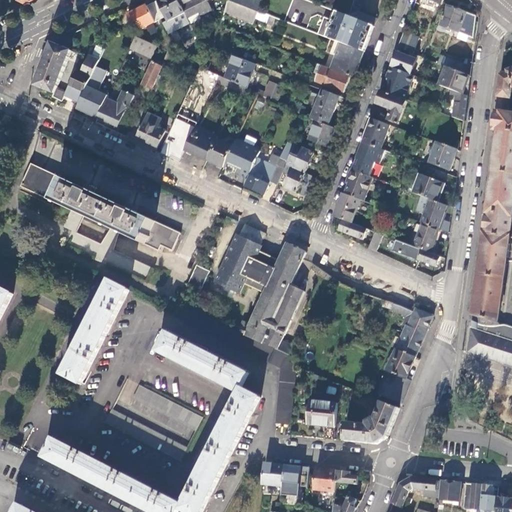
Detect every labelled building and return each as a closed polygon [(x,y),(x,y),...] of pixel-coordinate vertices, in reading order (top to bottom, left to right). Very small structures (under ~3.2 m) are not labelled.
[(185,11),(179,0),(155,0),(152,2),(160,18),(166,15),(168,20),(185,11)] [(179,0),(185,11),(188,18),(198,13),(201,18),(213,11),(207,0),(179,0)] [(253,22),(261,0),(227,0),(224,10),(253,22)] [(361,0),(353,0),(348,15),(374,25),(376,19),(358,11),(361,0)] [(141,28),(160,18),(152,2),(140,8),(128,14),(133,25),(139,22),(141,28)] [(469,36),(472,37),(475,15),(447,4),(439,24),(447,27),(446,29),(453,32),(454,30),(460,32),(469,36)] [(374,25),(348,15),(334,10),(330,19),(324,17),(317,33),(341,42),(362,51),(364,51),(374,25)] [(274,16),(269,14),(266,23),(271,25),(274,16)] [(418,37),(403,31),(397,47),(412,53),(418,37)] [(469,36),(460,32),(457,38),(466,42),(469,36)] [(74,40),(70,34),(59,40),(63,45),(74,40)] [(158,46),(136,36),(130,48),(152,58),(158,46)] [(56,89),(71,50),(53,42),(52,43),(35,85),(55,93),(54,96),(62,101),(65,95),(66,93),(56,89)] [(341,42),(331,68),(333,68),(355,77),(362,56),(361,55),(362,51),(341,42)] [(99,59),(103,51),(97,49),(94,57),(99,59)] [(411,73),(416,58),(414,57),(413,57),(396,51),(391,66),(411,73)] [(195,63),(178,55),(175,54),(173,58),(192,68),(195,63)] [(256,63),(234,54),(225,77),(241,84),(246,87),(256,63)] [(81,72),(76,70),(66,93),(65,95),(80,101),(96,65),(99,59),(94,57),(89,55),(81,72)] [(470,74),(471,66),(460,62),(442,55),(439,63),(447,65),(458,70),(470,74)] [(142,84),(152,88),(162,66),(153,61),(142,84)] [(96,65),(80,101),(75,112),(96,121),(98,117),(107,97),(109,92),(100,88),(108,70),(96,65)] [(344,91),(349,76),(332,70),(333,68),(331,68),(323,65),(317,81),(344,91)] [(467,94),(470,74),(458,70),(447,65),(440,84),(452,89),(456,90),(467,94)] [(382,90),(406,99),(415,75),(411,73),(391,66),(382,90)] [(509,72),(501,74),(496,111),(508,113),(511,87),(511,69),(508,71),(509,72)] [(241,84),(225,77),(219,74),(216,81),(238,91),(241,84)] [(269,80),(263,94),(277,101),(283,87),(278,85),(274,83),(269,80)] [(241,84),(238,91),(246,94),(249,88),(246,87),(241,84)] [(328,124),(340,96),(323,89),(321,95),(312,92),(311,94),(320,98),(319,101),(317,100),(314,106),(316,106),(313,114),(310,113),(308,115),(308,117),(316,120),(328,124)] [(117,102),(107,97),(98,117),(117,126),(126,109),(128,110),(135,96),(122,90),(117,102)] [(407,100),(381,90),(377,103),(392,109),(388,119),(398,123),(407,100)] [(464,120),(467,94),(456,90),(455,94),(453,108),(452,115),(464,120)] [(284,104),(303,113),(306,106),(287,98),(284,104)] [(511,113),(508,113),(496,111),(493,130),(498,131),(485,225),(510,228),(511,214),(511,113)] [(156,150),(165,130),(158,127),(161,120),(147,114),(144,120),(136,139),(135,140),(156,150)] [(179,161),(185,149),(195,126),(197,123),(178,114),(161,152),(179,161)] [(128,136),(136,139),(144,120),(137,117),(128,136)] [(381,147),(390,124),(371,117),(362,142),(376,147),(377,145),(381,147)] [(328,146),(336,127),(328,124),(316,120),(309,138),(328,146)] [(216,138),(217,137),(195,126),(185,149),(206,159),(216,138)] [(216,138),(206,159),(223,166),(226,160),(232,146),(216,138)] [(260,150),(235,140),(232,146),(226,160),(242,167),(239,174),(247,178),(249,174),(256,158),(260,150)] [(249,174),(247,178),(244,185),(264,194),(269,183),(269,182),(277,185),(282,175),(286,166),(287,164),(295,145),(287,141),(279,157),(271,154),(267,162),(256,158),(249,174)] [(362,142),(352,169),(369,175),(375,161),(379,163),(385,149),(381,147),(377,145),(376,147),(362,142)] [(450,169),(457,149),(437,142),(429,161),(450,169)] [(287,164),(293,167),(305,172),(313,152),(302,147),(297,158),(291,155),(287,164)] [(181,233),(137,212),(138,208),(127,203),(125,207),(94,192),(95,189),(84,184),(83,187),(31,163),(21,186),(70,209),(63,225),(75,230),(69,244),(146,279),(151,267),(76,232),(82,218),(124,238),(126,235),(159,250),(162,245),(173,250),(178,239),(180,234),(181,233)] [(305,172),(293,167),(287,164),(286,166),(282,175),(288,178),(284,187),(296,192),(305,172)] [(369,175),(352,169),(348,179),(350,180),(346,193),(361,199),(365,200),(373,177),(369,175)] [(413,192),(422,195),(438,201),(445,182),(420,173),(418,177),(413,192)] [(413,192),(418,177),(414,176),(408,190),(413,192)] [(352,222),(361,199),(346,193),(343,192),(334,216),(344,219),(352,222)] [(417,210),(426,213),(422,222),(423,222),(439,228),(447,231),(450,222),(443,219),(448,205),(438,201),(422,195),(417,210)] [(369,229),(352,222),(344,219),(340,230),(364,239),(365,237),(366,237),(369,229)] [(431,252),(439,228),(423,222),(414,246),(431,252)] [(258,230),(245,223),(243,228),(257,234),(258,230)] [(510,228),(485,225),(473,314),(497,322),(510,228)] [(257,234),(243,228),(240,235),(238,234),(215,282),(239,293),(245,282),(259,251),(262,246),(260,245),(266,233),(258,230),(257,234)] [(376,231),(369,247),(376,251),(383,234),(376,231)] [(442,256),(431,252),(414,246),(397,239),(394,249),(438,266),(442,256)] [(242,321),(237,330),(288,354),(292,344),(282,340),(297,307),(304,291),(290,285),(306,251),(287,243),(279,260),(277,264),(272,262),(261,284),(267,287),(265,291),(250,324),(242,321)] [(245,282),(265,291),(267,287),(261,284),(272,262),(277,264),(279,260),(259,251),(245,282)] [(201,289),(208,270),(195,265),(188,284),(201,289)] [(130,290),(110,280),(61,375),(81,385),(130,290)] [(0,316),(12,293),(0,286),(0,316)] [(406,318),(410,309),(403,306),(395,303),(392,309),(395,310),(404,314),(403,317),(406,318)] [(417,308),(416,310),(415,311),(410,309),(406,318),(403,324),(407,326),(408,324),(426,332),(434,315),(417,308)] [(237,330),(192,310),(186,323),(282,367),(275,425),(291,427),(297,366),(288,360),(288,354),(237,330)] [(470,328),(467,352),(511,366),(511,327),(506,325),(504,325),(496,327),(491,327),(486,327),(481,326),(476,324),(474,322),(471,320),(470,328)] [(416,356),(426,332),(408,324),(407,326),(399,344),(395,343),(394,346),(397,348),(416,356)] [(44,457),(151,511),(177,511),(179,509),(185,511),(200,511),(260,397),(241,387),(248,373),(167,331),(157,351),(239,393),(181,504),(54,438),(44,457)] [(406,378),(416,356),(397,348),(387,370),(406,378)] [(406,378),(387,370),(378,392),(390,397),(402,402),(411,380),(406,378)] [(322,376),(312,372),(311,382),(322,384),(322,376)] [(132,398),(196,431),(203,417),(139,385),(132,398)] [(307,424),(336,426),(338,403),(310,400),(307,424)] [(367,424),(346,422),(344,440),(377,443),(388,436),(400,408),(382,401),(376,418),(374,417),(367,422),(367,424)] [(105,423),(180,461),(187,448),(112,409),(105,423)] [(285,464),(265,462),(263,484),(283,486),(283,484),(285,464)] [(296,465),(285,464),(283,484),(304,486),(305,476),(295,475),(296,465)] [(337,469),(316,467),(314,488),(335,491),(337,469)] [(358,483),(359,473),(338,471),(337,482),(358,483)] [(412,477),(401,483),(393,503),(403,507),(410,490),(415,488),(425,489),(424,495),(439,497),(440,491),(441,481),(438,481),(438,479),(412,477)] [(439,497),(439,499),(449,500),(448,502),(454,503),(454,500),(459,501),(461,482),(441,480),(441,481),(440,491),(439,497)] [(483,484),(469,483),(466,508),(471,508),(477,509),(481,509),(483,484)] [(493,485),(483,484),(481,509),(484,509),(491,510),(492,501),(493,501),(494,495),(492,495),(493,485)] [(354,506),(357,499),(350,496),(342,511),(354,511),(357,507),(354,506)] [(495,511),(511,511),(511,497),(497,496),(495,511)] [(280,511),(282,502),(276,502),(276,505),(273,505),(272,511),(271,511),(280,511)] [(14,511),(36,511),(19,503),(14,511)]
